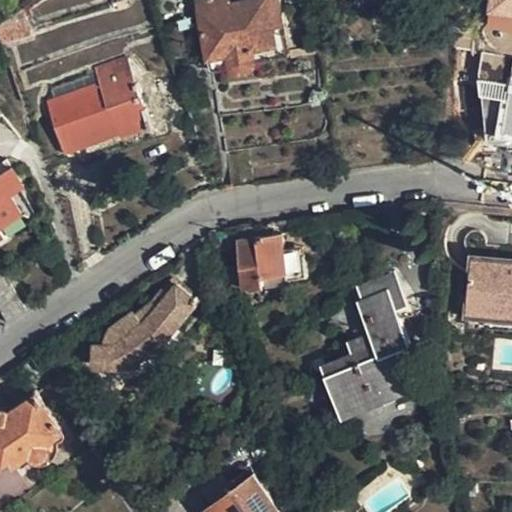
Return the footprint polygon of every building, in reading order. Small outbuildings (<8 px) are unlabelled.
[(218,3),(217,0),(196,0),(209,58),(211,58),(229,54),(231,64),(231,65),(235,69),(239,71),(246,71),(252,68),(256,64),(257,59),(254,48),(280,44),(277,26),(284,24),(279,0),(239,0),(232,1),(218,3)] [(511,0),(491,0),(490,9),(509,11),(507,26),(511,26),(511,0)] [(0,22),(0,38),(1,43),(32,34),(22,7),(3,21),(0,22)] [(489,24),(507,26),(509,11),(490,9),(489,24)] [(289,53),(284,24),(277,26),(280,44),(254,48),(257,59),(289,53)] [(212,68),(231,64),(229,54),(211,58),(212,68)] [(474,137),(511,142),(511,57),(484,54),(474,137)] [(115,131),(149,119),(126,56),(95,67),(101,82),(47,101),(65,146),(114,129),(115,131)] [(231,187),(254,184),(248,155),(227,159),(231,187)] [(0,227),(0,223),(30,205),(19,187),(24,184),(13,165),(0,172),(0,235),(3,234),(0,227)] [(35,213),(30,205),(0,223),(0,227),(3,234),(35,213)] [(296,256),(294,248),(285,249),(282,232),(239,238),(244,286),(264,284),(264,276),(287,272),(289,277),(308,275),(305,254),(296,256)] [(303,246),(294,248),(296,256),(305,254),(303,246)] [(511,258),(467,257),(466,313),(491,314),(491,307),(511,308),(511,258)] [(360,280),(366,295),(402,281),(396,266),(360,280)] [(148,302),(142,308),(148,316),(156,308),(176,279),(168,274),(148,302)] [(198,294),(176,279),(156,308),(177,323),(198,294)] [(371,356),(358,362),(327,374),(341,408),(414,379),(401,348),(413,343),(400,308),(411,304),(402,281),(366,295),(360,298),(375,337),(364,341),(371,356)] [(0,310),(7,323),(27,310),(11,284),(0,291),(0,310)] [(148,316),(142,308),(135,314),(142,322),(148,316)] [(156,308),(148,316),(142,322),(139,324),(156,346),(166,339),(177,323),(156,308)] [(156,346),(139,324),(116,341),(95,342),(95,365),(117,365),(136,351),(144,356),(156,346)] [(352,346),(358,362),(371,356),(364,341),(352,346)] [(131,365),(144,356),(136,351),(117,365),(131,365)] [(34,353),(19,364),(36,389),(51,379),(34,353)] [(0,462),(12,455),(16,461),(30,452),(38,456),(45,455),(48,451),(50,445),(48,437),(61,429),(55,422),(58,419),(36,389),(9,408),(3,407),(0,407),(0,462)] [(21,466),(38,456),(30,452),(16,461),(21,466)] [(285,511),(255,471),(206,507),(208,511),(285,511)]
